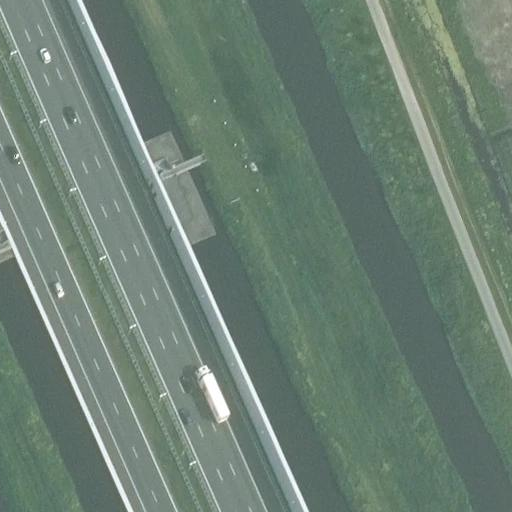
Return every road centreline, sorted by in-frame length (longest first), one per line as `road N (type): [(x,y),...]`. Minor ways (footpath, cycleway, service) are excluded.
road 1 (track): [(381,511),(137,0)]
road 2 (motorway): [(245,511),(18,0)]
road 3 (motorway): [(0,149),(160,511)]
road 4 (unknown): [(511,320),(387,0)]
